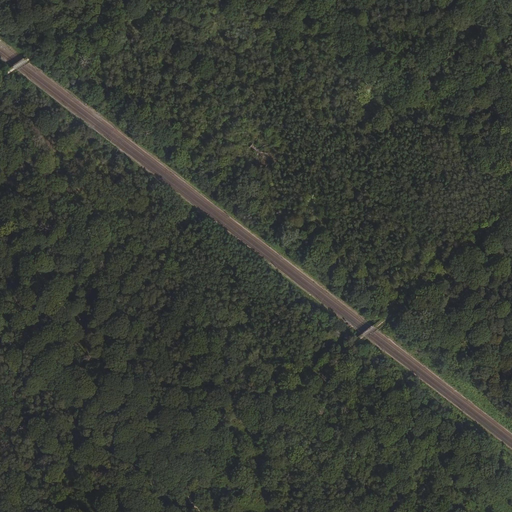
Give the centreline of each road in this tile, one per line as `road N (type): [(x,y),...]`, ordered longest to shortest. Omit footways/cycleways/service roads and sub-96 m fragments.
road 1 (track): [(346,348),(176,479)]
road 2 (track): [(346,348),(511,224)]
road 3 (track): [(5,73),(121,0)]
